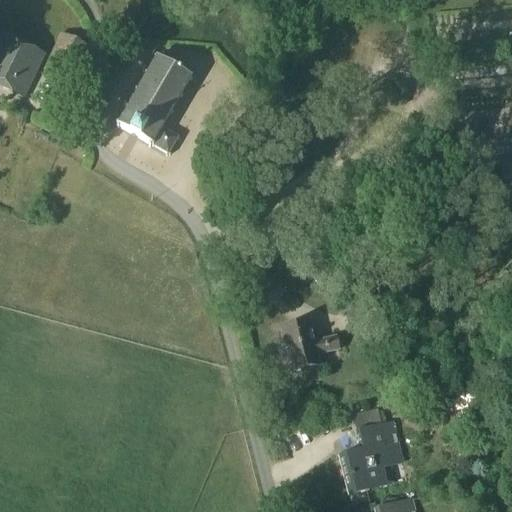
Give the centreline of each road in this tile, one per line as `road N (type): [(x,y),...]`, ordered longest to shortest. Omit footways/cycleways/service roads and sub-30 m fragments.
road 1 (residential): [(271,511),(206,247),(180,207),(94,148),(100,47),(85,0)]
road 2 (unknown): [(206,247),(396,111)]
